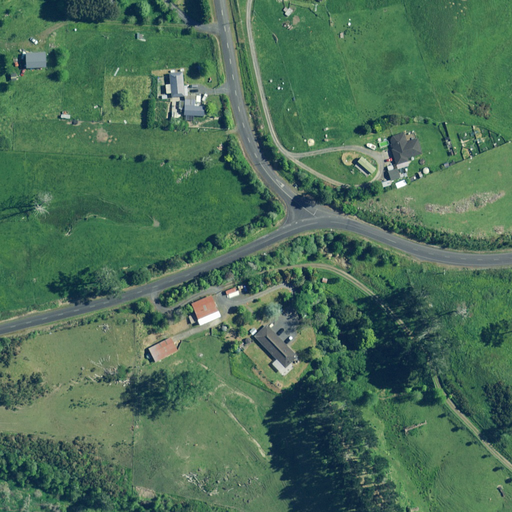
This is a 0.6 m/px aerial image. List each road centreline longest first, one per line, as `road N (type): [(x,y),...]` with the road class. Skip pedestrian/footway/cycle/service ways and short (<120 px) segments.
road 1 (unclassified): [(0,330),(155,287),(315,222)]
road 2 (unclassified): [(315,222),(265,172),(248,139),(219,0)]
road 3 (unclassified): [(315,222),(342,222),(448,257),(511,257)]
